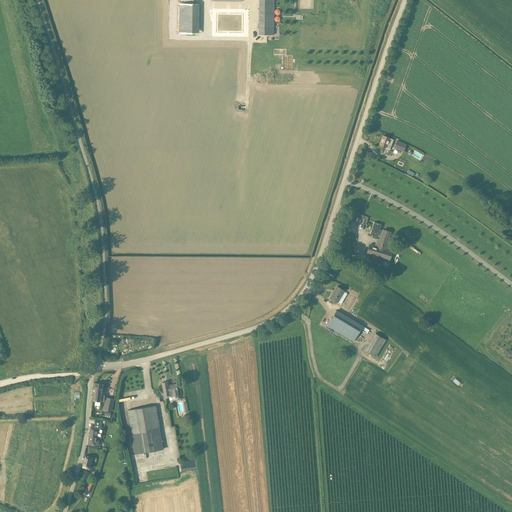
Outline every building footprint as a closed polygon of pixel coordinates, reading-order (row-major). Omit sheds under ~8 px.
[(273,0),(259,0),(259,35),(273,35),(273,0)] [(199,3),(179,3),(179,34),(199,34),(199,3)] [(283,69),(292,69),(292,56),(291,56),(291,52),(284,52),(284,56),(283,56),(283,57),(282,57),(282,62),(283,62),(283,69)] [(380,145),(386,147),(390,149),(393,140),(390,138),(383,136),(380,145)] [(406,144),(397,141),(394,148),(403,152),(406,144)] [(383,230),(383,231),(379,229),(381,225),(373,223),(370,235),(372,235),(371,238),(378,240),(376,247),(369,245),(367,252),(374,255),(373,260),(380,263),(382,257),(389,260),(392,252),(385,250),(390,232),(383,230)] [(337,302),(344,291),(337,287),(330,298),(337,302)] [(337,310),(327,326),(353,341),(363,326),(337,310)] [(376,357),(386,340),(375,334),(365,351),(376,357)] [(177,384),(168,386),(167,382),(162,383),(164,396),(169,395),(170,396),(178,395),(177,384)] [(101,401),(103,384),(95,383),(92,400),(101,401)] [(112,412),(114,399),(106,397),(103,410),(112,412)] [(163,449),(156,405),(127,410),(135,454),(163,449)] [(95,421),(94,427),(90,427),(88,444),(95,445),(97,429),(99,429),(100,425),(101,426),(102,422),(95,421)] [(93,457),(86,456),(83,467),(90,469),(93,457)]
